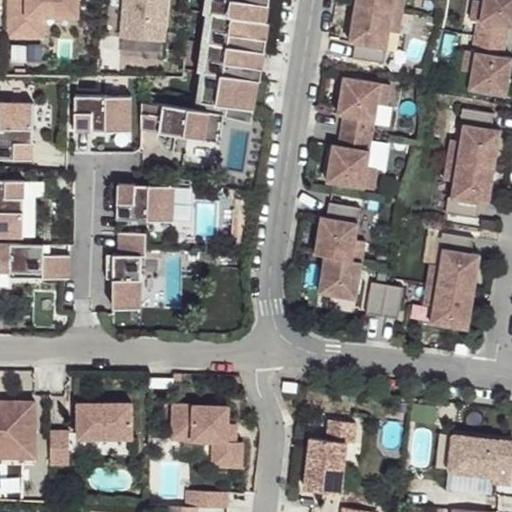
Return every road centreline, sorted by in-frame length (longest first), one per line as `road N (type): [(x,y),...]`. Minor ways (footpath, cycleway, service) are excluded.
road 1 (residential): [(287,330),(271,304),(274,256),(316,0)]
road 2 (residential): [(0,347),(252,351)]
road 3 (residential): [(498,376),(312,348),(287,330)]
road 4 (unknown): [(91,348),(89,151)]
road 5 (residential): [(263,511),(274,433),(252,351)]
